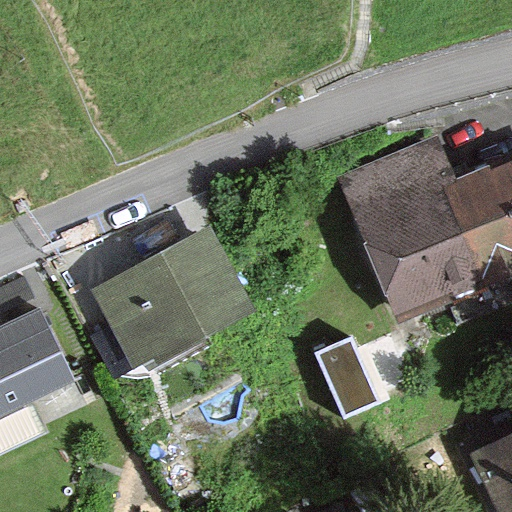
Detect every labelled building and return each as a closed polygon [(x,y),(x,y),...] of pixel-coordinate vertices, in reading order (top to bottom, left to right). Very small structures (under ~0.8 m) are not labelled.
[(511,160),(450,186),(445,172),(357,208),(402,317),(442,300),(453,327),(511,302),(511,160)] [(238,310),(235,303),(202,242),(97,298),(113,328),(135,316),(155,354),(238,310)] [(0,421),(76,384),(42,315),(0,336),(0,421)] [(374,396),(406,382),(386,336),(354,350),(374,396)] [(500,511),(511,511),(511,442),(476,459),(500,511)]
